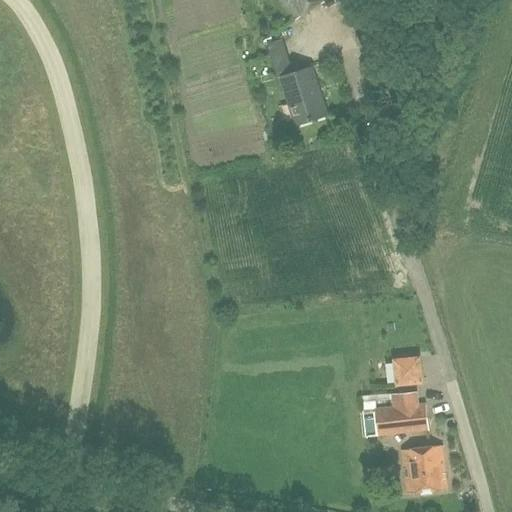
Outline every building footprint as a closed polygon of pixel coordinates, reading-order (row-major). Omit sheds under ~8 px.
[(279,0),(295,21),(322,0),(279,0)] [(295,125),(327,115),(312,67),(280,77),(295,125)] [(419,358),(395,361),(398,385),(421,382),(419,358)] [(418,405),(416,392),(391,394),(392,408),(375,409),(377,436),(429,430),(426,404),(418,405)] [(407,493),(447,490),(443,446),(403,450),(407,493)]
